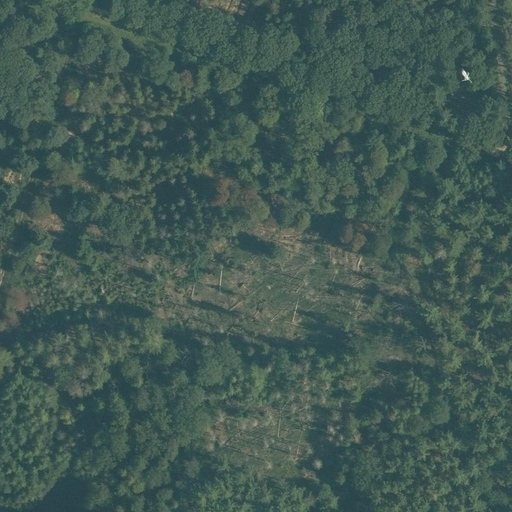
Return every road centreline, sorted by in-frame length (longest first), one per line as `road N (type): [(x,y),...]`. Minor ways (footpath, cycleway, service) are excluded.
road 1 (track): [(36,0),(457,139)]
road 2 (track): [(84,4),(0,286)]
